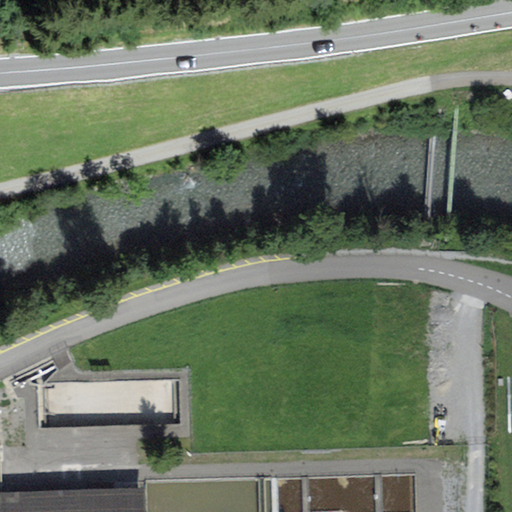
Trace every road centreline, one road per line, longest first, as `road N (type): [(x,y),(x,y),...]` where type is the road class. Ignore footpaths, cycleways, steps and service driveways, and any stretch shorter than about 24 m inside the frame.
road 1 (unclassified): [(511,292),(432,265),(321,259),(250,268),(136,303),(0,360)]
road 2 (primary): [(511,9),(310,42),(0,75)]
